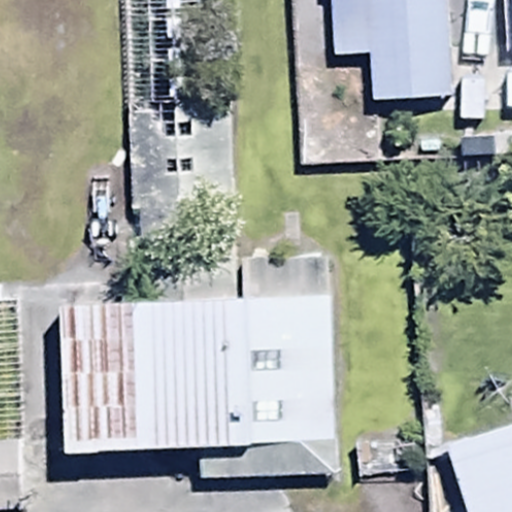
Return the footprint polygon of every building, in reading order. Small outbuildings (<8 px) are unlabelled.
[(446,102),(442,0),(326,0),(328,61),(367,60),(368,105),(446,102)] [(511,0),(501,0),(502,60),(511,59),(511,0)] [(156,118),(126,119),(130,308),(58,309),(62,462),(192,459),(193,483),(330,480),(326,267),(243,269),(244,304),(234,304),(229,105),(156,106),(156,118)] [(511,511),(511,429),(441,452),(459,511),(511,511)] [(23,511),(21,444),(0,444),(0,511),(23,511)]
